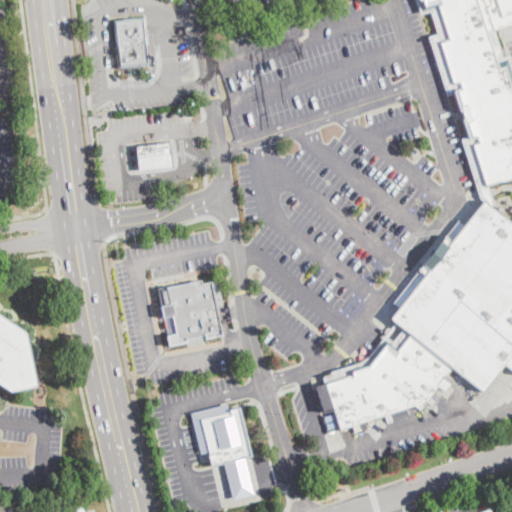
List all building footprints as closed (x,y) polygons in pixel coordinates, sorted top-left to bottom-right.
[(511,0),(511,23),(493,29),(502,58),(509,56),(511,65),(511,177),(487,186),(496,215),(499,218),(501,215),(511,223),(511,363),(507,359),(495,373),(504,380),(490,397),(452,368),(444,379),(450,384),(444,391),(438,386),(420,409),(415,405),(339,429),(323,376),(366,362),(385,337),(392,343),(399,335),(377,318),(478,193),(461,139),(470,136),(455,92),(447,94),(429,37),(438,34),(430,10),(421,13),(416,0),(511,0)] [(145,18),(147,35),(155,35),(156,42),(148,43),(150,65),(120,68),(115,21),(145,18)] [(172,143),(175,167),(141,170),(138,146),(172,143)] [(417,150),(414,154),(407,149),(411,145),(417,150)] [(218,280),(221,294),(223,304),(216,306),(222,335),(205,338),(205,337),(187,340),(187,343),(177,345),(175,335),(167,337),(164,319),(162,319),(159,305),(161,305),(158,289),(166,287),(166,288),(202,280),(202,283),(218,280)] [(37,386),(10,392),(0,385),(0,315),(26,333),(37,386)] [(227,410),(225,402),(188,411),(198,451),(206,449),(198,417),(227,410)] [(250,453),(243,455),(221,460),(209,463),(206,449),(198,417),(227,410),(239,407),(250,453)] [(409,416),(395,421),(392,414),(407,409),(409,416)] [(221,460),(231,498),(252,493),(243,455),(221,460)] [(0,511),(0,502),(14,502),(14,511),(0,511)]
